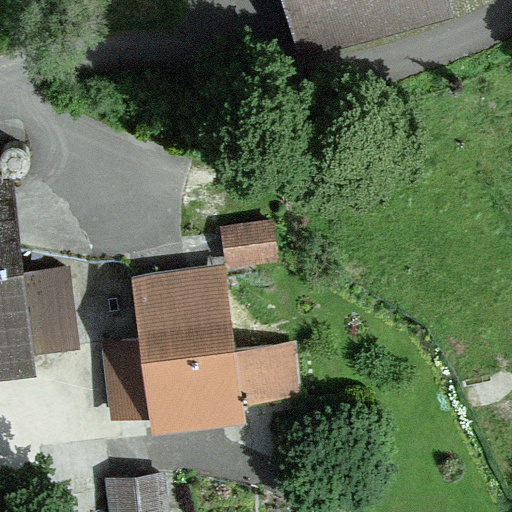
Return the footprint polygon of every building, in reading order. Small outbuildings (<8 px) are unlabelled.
[(288,0),(293,16),(354,0),(288,0)] [(0,168),(4,172),(10,173),(16,171),(21,168),(24,163),(25,157),(23,152),(20,147),(15,144),(9,143),(3,144),(0,146),(0,168)] [(0,203),(0,356),(17,354),(0,203)] [(239,401),(238,396),(289,390),(285,344),(230,350),(219,278),(131,290),(137,339),(106,343),(114,410),(145,407),(146,412),(239,401)] [(108,511),(161,511),(157,474),(105,480),(108,511)]
